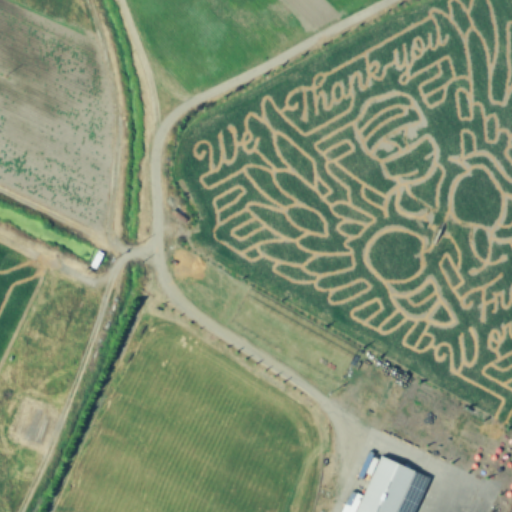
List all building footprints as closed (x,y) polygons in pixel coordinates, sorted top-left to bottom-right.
[(106,251),(97,268),(90,265),(98,247),(106,251)] [(323,358),(335,366),(347,348),(335,340),(323,358)] [(469,411),(511,434),(511,469),(454,437),(469,411)] [(382,454),(417,470),(398,511),(355,511),(356,511),(350,508),(356,495),(362,498),(373,474),(366,470),(372,456),(380,459),(382,454)] [(342,463),(335,478),(329,476),(335,460),(342,463)]
